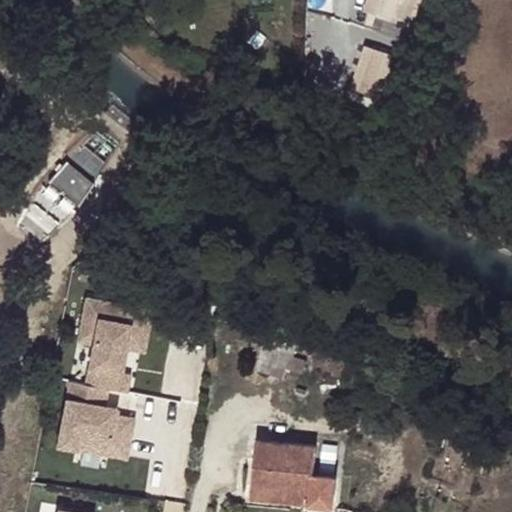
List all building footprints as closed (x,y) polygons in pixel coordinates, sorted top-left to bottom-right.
[(369,0),(367,9),(416,23),(422,0),(369,0)] [(90,178),(75,200),(106,222),(121,199),(90,178)] [(69,376),(56,442),(130,456),(138,414),(118,410),(121,392),(130,394),(135,368),(125,366),(129,346),(147,350),(156,306),(87,293),(78,340),(91,342),(84,379),(69,376)] [(337,360),(291,343),(283,366),(314,378),(317,368),(333,373),(337,360)] [(511,428),(511,414),(484,404),(478,421),(490,425),(492,422),(511,428)] [(339,498),(361,501),(365,471),(345,467),(348,441),(287,433),(281,476),(341,485),(339,498)] [(281,476),(279,490),(339,498),(341,485),(281,476)] [(96,511),(97,508),(57,502),(55,511),(96,511)]
